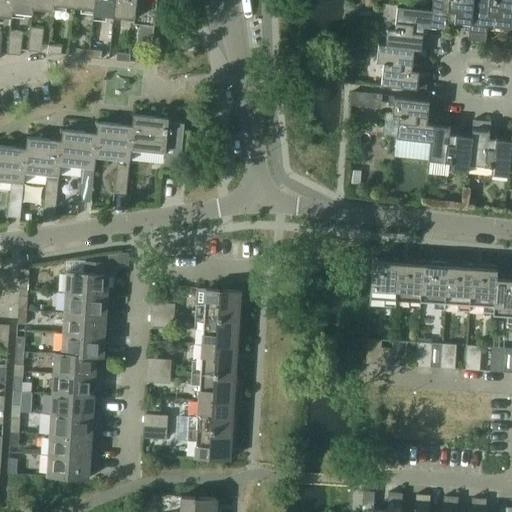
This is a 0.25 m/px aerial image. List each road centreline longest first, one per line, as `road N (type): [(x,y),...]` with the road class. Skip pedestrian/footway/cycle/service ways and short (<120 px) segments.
road 1 (residential): [(129,485),(139,268),(133,223)]
road 2 (unclassified): [(511,234),(263,212)]
road 3 (unclassified): [(263,212),(224,0)]
road 4 (residential): [(350,481),(511,488)]
road 5 (residential): [(511,391),(368,382)]
road 6 (unclassified): [(0,247),(133,223)]
road 7 (unclassified): [(133,223),(263,212)]
